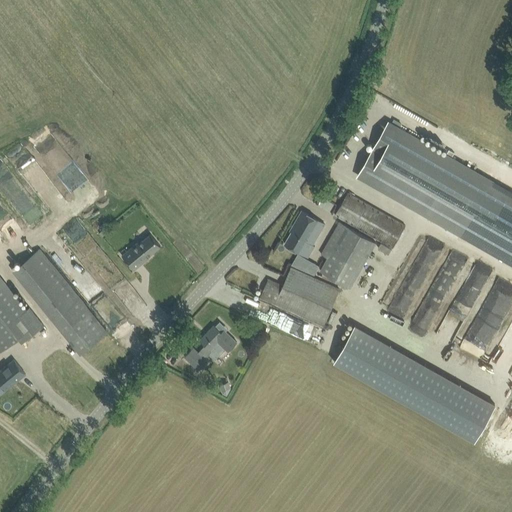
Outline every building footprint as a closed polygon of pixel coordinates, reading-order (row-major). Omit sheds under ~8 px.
[(511,193),(388,122),(358,175),(511,262),(511,193)] [(18,182),(6,188),(20,212),(32,205),(18,182)] [(348,192),(335,215),(343,220),(357,228),(393,248),(404,229),(405,226),(404,226),(356,198),(348,192)] [(325,224),(302,211),(293,226),(295,227),(285,244),(308,257),(315,246),(313,245),(325,224)] [(375,242),(340,221),(321,254),(328,258),(321,271),(350,287),(375,242)] [(137,242),(122,255),(134,270),(149,257),(148,256),(161,246),(151,233),(138,243),(137,242)] [(427,244),(396,312),(411,319),(443,251),(427,244)] [(81,353),(107,332),(40,249),(13,270),(81,353)] [(480,265),(443,336),(445,337),(441,345),(453,352),(494,272),(480,265)] [(268,279),(260,297),(269,301),(323,325),(339,288),(300,271),(291,267),(283,285),(268,279)] [(0,349),(2,351),(18,338),(22,344),(45,326),(30,307),(26,310),(6,285),(7,284),(0,275),(0,349)] [(482,362),(511,303),(511,293),(498,287),(467,347),(459,343),(456,348),(482,362)] [(413,327),(428,336),(448,302),(433,293),(413,327)] [(285,315),(279,328),(323,346),(325,340),(311,334),(314,327),(285,315)] [(336,357),(334,361),(475,441),(476,438),(496,403),(355,324),(336,357)] [(205,358),(209,354),(215,359),(226,349),(229,351),(237,342),(226,331),(223,333),(214,325),(200,340),(205,345),(198,352),(193,347),(184,356),(192,363),(199,370),(208,360),(205,358)] [(8,388),(26,374),(14,359),(0,370),(0,392),(8,387),(8,388)] [(228,382),(220,385),(222,391),(223,393),(226,395),(230,388),(228,382)]
